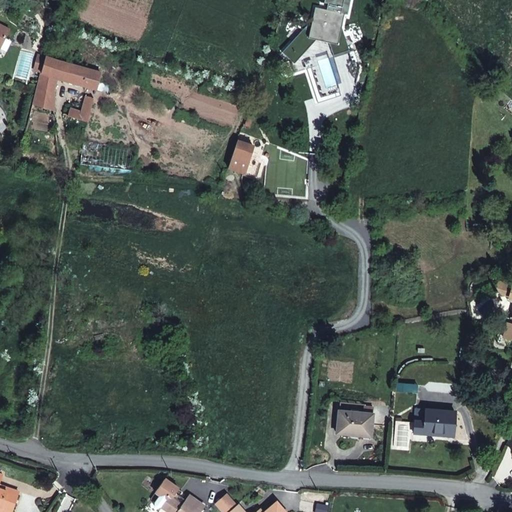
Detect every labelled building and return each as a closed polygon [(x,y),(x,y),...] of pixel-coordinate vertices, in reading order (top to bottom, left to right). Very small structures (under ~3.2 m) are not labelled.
[(292,57),(295,69),(339,84),(334,52),(349,47),(342,24),(344,12),(316,5),(314,17),(284,49),(292,57)] [(0,48),(9,29),(0,24),(0,48)] [(44,63),(46,57),(38,55),(36,61),(44,63)] [(46,57),(44,63),(41,72),(41,74),(56,79),(60,80),(96,90),(100,73),(46,57)] [(41,72),(44,63),(36,61),(34,70),(41,72)] [(56,79),(41,74),(33,104),(55,111),(54,92),(56,79)] [(109,84),(98,82),(96,90),(106,93),(109,84)] [(93,99),(86,97),(84,104),(91,106),(93,99)] [(89,115),(70,108),(67,116),(88,122),(89,115)] [(136,147),(84,141),(81,164),(133,171),(136,147)] [(254,147),(237,141),(228,168),(245,174),(254,147)] [(52,186),(43,184),(39,199),(48,201),(52,186)] [(511,284),(498,281),(496,290),(501,296),(509,298),(511,288),(511,284)] [(506,330),(504,336),(503,338),(511,340),(511,288),(509,298),(511,299),(511,325),(510,331),(506,330)] [(511,340),(503,338),(504,336),(500,334),(497,343),(511,346),(511,340)] [(456,411),(426,409),(416,408),(414,433),(424,434),(424,431),(444,433),(443,435),(453,436),(456,411)] [(373,414),(339,411),(336,433),(348,434),(357,435),(358,432),(371,433),(373,414)] [(0,478),(1,474),(0,473),(0,506),(0,507),(0,510),(4,511),(11,511),(15,500),(10,498),(12,493),(0,488),(0,478)] [(161,506),(169,511),(201,511),(205,507),(189,495),(185,500),(179,496),(183,492),(179,489),(165,479),(155,492),(160,495),(155,502),(155,506),(157,508),(161,506)] [(18,491),(0,484),(0,488),(12,493),(10,498),(15,500),(17,494),(18,491)] [(236,505),(226,495),(216,504),(223,511),(228,511),(233,508),(236,505)] [(264,511),(262,511),(259,508),(255,511),(244,511),(237,504),(236,505),(233,508),(228,511),(285,511),(276,501),(264,511)]
